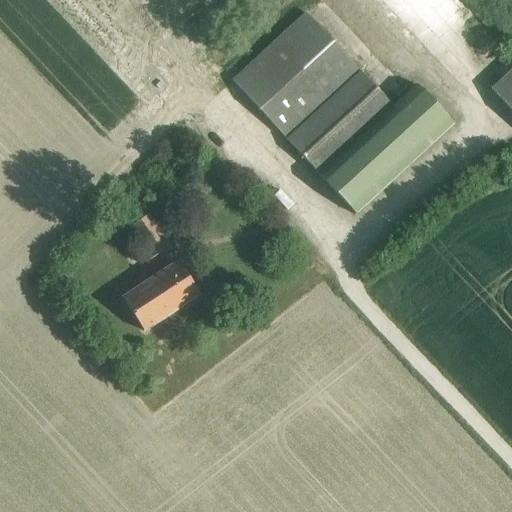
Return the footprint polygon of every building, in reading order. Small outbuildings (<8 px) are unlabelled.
[(231,83),(291,148),(364,80),(305,15),(231,83)] [(511,116),(511,72),(490,93),(511,116)] [(364,80),(291,148),(318,177),(392,109),(364,80)] [(416,87),(392,109),(318,177),(355,217),(453,127),(416,87)] [(145,264),(167,249),(146,216),(130,227),(142,246),(136,249),(145,264)] [(141,334),(198,296),(177,264),(120,302),(141,334)]
